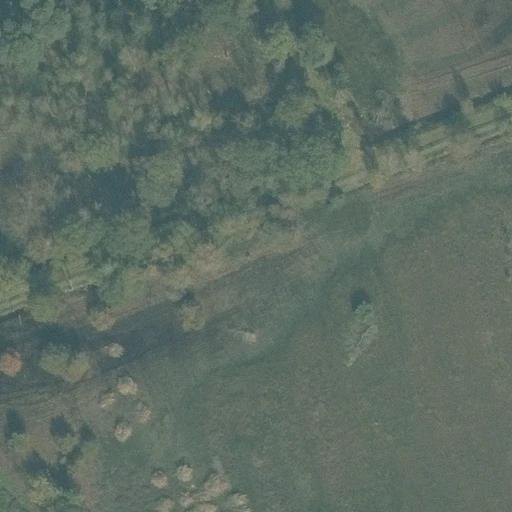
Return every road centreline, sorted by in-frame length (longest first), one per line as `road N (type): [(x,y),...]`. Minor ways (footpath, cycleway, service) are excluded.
road 1 (track): [(0,293),(349,163)]
road 2 (track): [(349,163),(246,0)]
road 3 (track): [(349,163),(511,104)]
